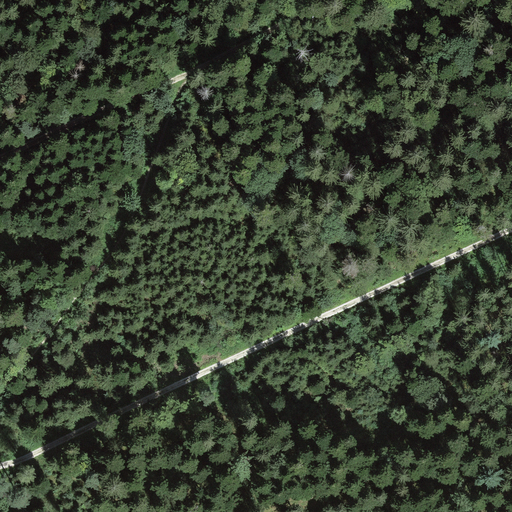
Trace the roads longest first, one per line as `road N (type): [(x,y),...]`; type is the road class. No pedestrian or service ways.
road 1 (track): [(511,231),(0,466)]
road 2 (track): [(0,157),(337,0)]
